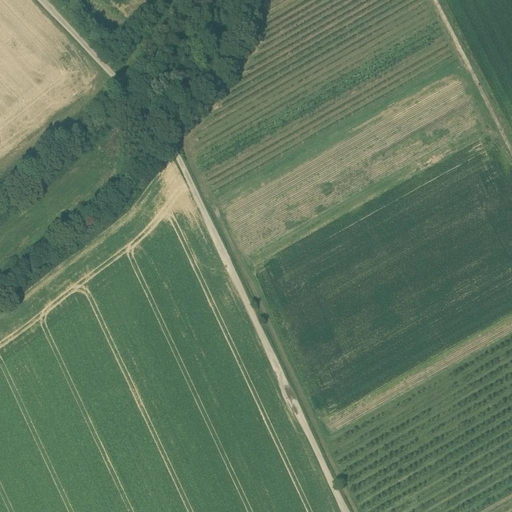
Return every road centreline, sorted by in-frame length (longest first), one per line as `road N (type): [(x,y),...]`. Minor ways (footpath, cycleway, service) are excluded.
road 1 (unclassified): [(346,511),(170,142),(43,0)]
road 2 (track): [(511,152),(433,0)]
